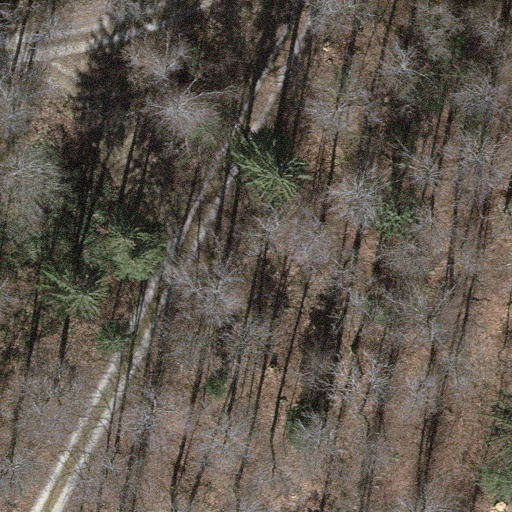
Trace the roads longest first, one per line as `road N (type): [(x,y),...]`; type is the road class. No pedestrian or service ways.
road 1 (track): [(321,0),(70,511)]
road 2 (track): [(41,49),(202,242)]
road 3 (track): [(0,51),(41,49),(171,0)]
